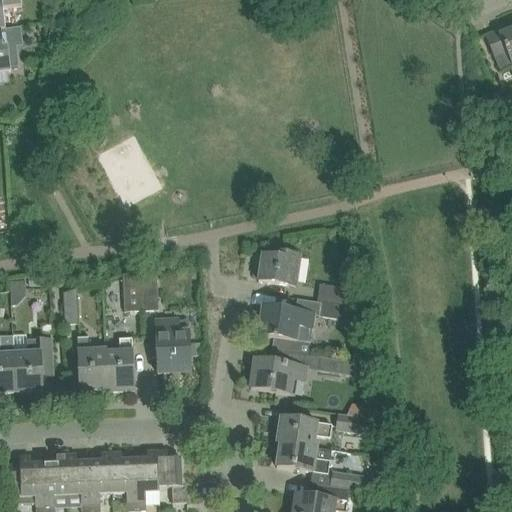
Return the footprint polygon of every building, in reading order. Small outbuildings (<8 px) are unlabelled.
[(0,0),(0,31),(0,32),(5,31),(2,11),(21,8),(20,0),(0,0)] [(511,30),(505,34),(504,29),(484,38),(499,73),(511,68),(511,69),(511,30)] [(3,50),(0,32),(0,31),(0,74),(10,73),(7,49),(3,50)] [(511,105),(501,110),(506,120),(510,130),(511,128),(511,105)] [(261,257),(257,284),(295,289),(300,258),(276,254),(276,259),(261,257)] [(142,313),(140,272),(122,277),(124,314),(142,313)] [(156,272),(140,272),(142,313),(158,312),(156,272)] [(320,304),(320,305),(352,309),(349,291),(318,287),(316,304),(320,304)] [(62,295),(64,327),(78,326),(76,291),(62,295)] [(25,293),(9,295),(10,308),(15,307),(24,298),(25,293)] [(352,309),(320,305),(318,319),(354,324),(354,323),(352,309)] [(258,338),(295,343),(297,328),(310,330),(312,316),(262,308),(258,338)] [(154,325),(157,376),(190,374),(188,330),(177,330),(177,323),(154,325)] [(106,391),(105,356),(105,353),(89,354),(89,340),(77,341),(79,392),(106,391)] [(27,356),(14,357),(16,395),(42,394),(41,369),(53,368),(51,341),(32,342),(26,342),(27,356)] [(105,356),(106,391),(107,391),(107,395),(134,393),(131,342),(118,342),(119,356),(105,356)] [(0,396),(16,395),(14,357),(1,358),(0,346),(0,396)] [(317,373),(350,378),(352,364),(319,359),(317,373)] [(254,362),(250,391),(294,398),(296,383),(303,384),(305,369),(254,362)] [(334,433),(367,438),(370,421),(337,417),(334,433)] [(276,445),(279,446),(279,445),(316,451),(316,450),(313,449),(315,439),(329,441),(331,428),(280,420),(276,445)] [(279,445),(279,446),(276,470),(327,477),(331,453),(316,451),(279,445)] [(147,462),(134,462),(135,511),(145,511),(144,494),(158,494),(158,490),(156,453),(146,454),(147,462)] [(166,453),(156,453),(158,490),(171,490),(171,506),(186,505),(185,488),(181,488),(180,460),(167,461),(166,453)] [(101,464),(88,464),(90,511),(99,511),(99,497),(112,496),(111,455),(101,456),(101,464)] [(121,455),(111,455),(112,496),(125,495),(126,511),(135,511),(134,462),(121,463),(121,455)] [(67,498),(65,457),(55,458),(55,466),(43,466),(44,511),(54,511),(54,499),(67,498)] [(90,511),(88,464),(75,465),(75,457),(65,457),(67,498),(80,497),(80,511),(90,511)] [(44,511),(43,466),(30,467),(29,459),(19,460),(20,500),(34,499),(34,511),(44,511)] [(360,494),(363,479),(332,474),(331,478),(329,490),(329,491),(348,493),(360,494)] [(345,511),(348,493),(329,491),(329,490),(322,489),(320,501),(295,497),(292,511),(345,511)]
